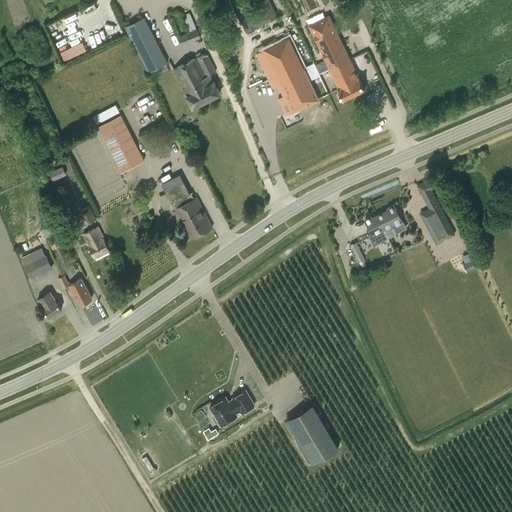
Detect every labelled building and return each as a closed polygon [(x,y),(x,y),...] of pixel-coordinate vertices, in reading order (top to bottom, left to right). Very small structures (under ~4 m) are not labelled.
[(230,0),(246,32),(278,16),(270,0),(254,0),(261,14),(255,17),(246,0),(230,0)] [(200,37),(190,12),(183,15),(190,32),(178,37),(182,45),(183,47),(187,45),(186,43),(200,37)] [(328,15),(308,25),(325,60),(315,65),(319,74),(329,69),(337,86),(336,86),(343,99),(365,89),(358,75),(358,76),(328,15)] [(126,27),(148,72),(167,62),(144,18),(126,27)] [(289,37),(257,52),(266,70),(273,67),(279,79),(280,78),(280,79),(271,83),(273,88),(283,84),(286,90),(282,92),(284,95),(278,98),(285,113),(295,109),(295,110),(318,99),(310,80),(320,75),(319,74),(315,65),(314,63),(304,68),(289,37)] [(187,96),(193,107),(220,93),(214,81),(213,81),(209,74),(216,70),(207,54),(201,55),(173,69),(183,88),(187,96)] [(116,104),(93,116),(97,122),(119,111),(116,104)] [(312,108),(290,118),(295,129),(317,119),(312,108)] [(121,114),(98,126),(121,171),(145,159),(121,114)] [(50,172),(54,179),(65,174),(62,167),(50,172)] [(173,201),(176,207),(175,208),(176,210),(172,212),(177,221),(181,219),(191,238),(212,226),(196,196),(195,197),(192,191),(190,192),(180,173),(161,183),(172,202),(173,201)] [(433,177),(417,185),(429,207),(420,212),(432,237),(451,227),(431,188),(437,185),(433,177)] [(87,224),(97,218),(89,205),(79,210),(87,224)] [(377,214),(388,237),(395,234),(391,227),(394,225),(397,232),(406,228),(403,221),(400,215),(403,214),(400,209),(398,210),(397,209),(390,212),(388,209),(377,214)] [(373,245),(388,237),(377,214),(373,216),(372,215),(365,218),(372,233),(368,235),(373,245)] [(57,223),(42,229),(47,240),(61,234),(57,223)] [(98,226),(83,234),(95,257),(110,250),(98,226)] [(61,244),(57,236),(48,241),(53,249),(61,244)] [(358,261),(365,258),(356,241),(350,244),(358,261)] [(32,277),(52,268),(42,247),(22,256),(32,277)] [(472,259),(462,265),(466,272),(476,267),(472,259)] [(65,274),(60,277),(63,285),(69,282),(65,274)] [(70,284),(80,304),(93,298),(82,278),(70,284)] [(50,290),(38,298),(49,316),(62,308),(50,290)] [(89,315),(93,323),(103,319),(99,310),(89,315)] [(241,411),(246,408),(254,404),(245,389),(233,396),(233,398),(228,401),(225,396),(210,405),(221,424),(236,415),(235,412),(240,409),(241,411)] [(312,403),(286,419),(312,462),(338,447),(312,403)]
